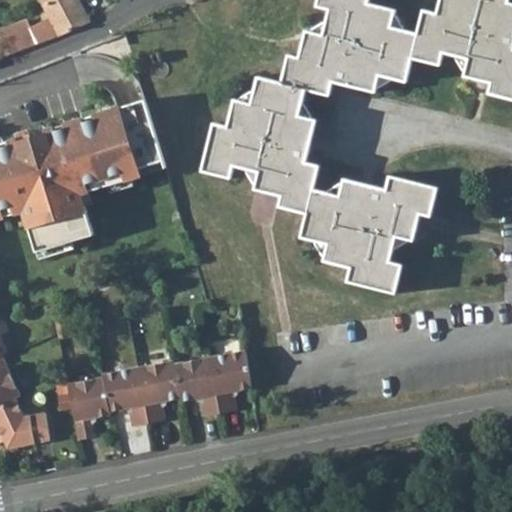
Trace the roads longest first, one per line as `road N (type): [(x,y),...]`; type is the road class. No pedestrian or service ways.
road 1 (residential): [(511,404),(0,507)]
road 2 (residential): [(0,72),(163,0)]
